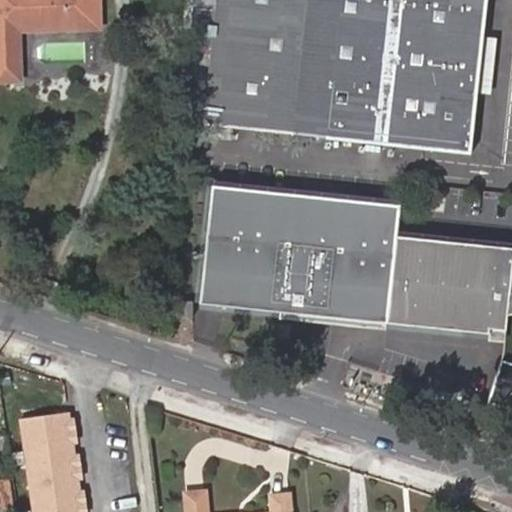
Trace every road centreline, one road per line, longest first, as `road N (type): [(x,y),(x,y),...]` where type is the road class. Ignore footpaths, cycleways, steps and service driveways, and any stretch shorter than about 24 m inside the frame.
road 1 (tertiary): [(0,310),(511,477)]
road 2 (unknown): [(122,0),(125,36),(112,117),(61,329)]
